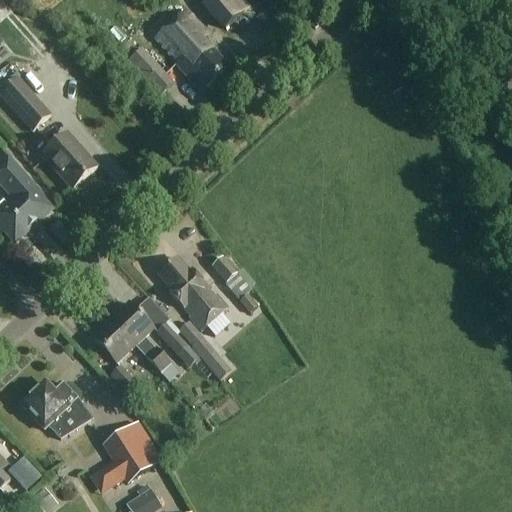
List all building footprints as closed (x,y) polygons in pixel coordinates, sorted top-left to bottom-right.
[(195,0),(224,33),(250,11),(241,0),(195,0)] [(174,68),(199,94),(227,68),(211,51),(201,40),(204,36),(182,13),(153,41),(177,65),(174,68)] [(129,65),(160,98),(173,85),(143,53),(129,65)] [(112,59),(100,68),(119,92),(131,83),(112,59)] [(0,98),(32,134),(50,118),(17,81),(0,96),(0,98)] [(41,162),(71,195),(96,173),(66,139),(41,162)] [(50,214),(38,201),(40,199),(8,163),(0,169),(0,188),(14,204),(8,209),(2,202),(0,203),(0,237),(4,234),(14,246),(50,214)] [(210,271),(224,287),(235,277),(221,261),(210,271)] [(177,263),(158,279),(171,294),(169,295),(190,320),(189,321),(200,335),(225,312),(206,291),(205,292),(191,276),(190,278),(177,263)] [(248,317),(256,310),(246,299),(239,306),(248,317)] [(127,305),(109,322),(134,348),(159,375),(168,367),(169,366),(155,350),(154,351),(143,340),(152,331),(152,330),(135,313),(127,305)] [(115,366),(134,348),(109,322),(90,340),(115,366)] [(188,370),(199,359),(198,359),(190,350),(177,334),(168,322),(165,325),(155,335),(188,370)] [(188,325),(177,334),(190,350),(198,359),(209,349),(188,325)] [(229,374),(217,359),(206,369),(218,383),(229,374)] [(109,378),(131,402),(141,393),(119,369),(109,378)] [(57,441),(58,440),(60,443),(73,434),(93,421),(80,402),(64,385),(54,395),(45,386),(22,409),(43,435),(48,430),(57,441)] [(104,449),(115,464),(100,474),(112,492),(124,483),(127,487),(162,464),(138,427),(104,449)] [(0,493),(10,484),(8,482),(14,476),(0,460),(0,493)] [(149,491),(137,499),(145,511),(158,511),(161,510),(149,491)]
